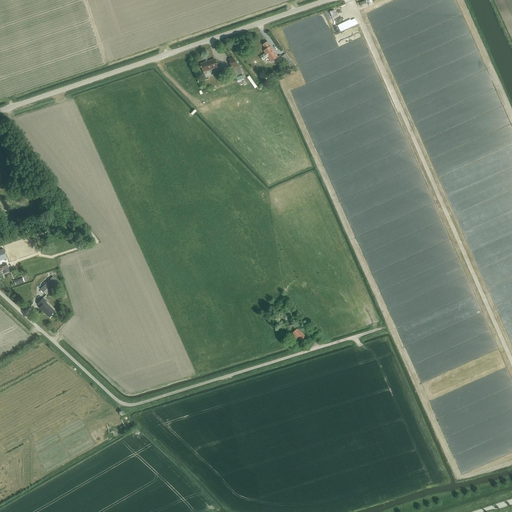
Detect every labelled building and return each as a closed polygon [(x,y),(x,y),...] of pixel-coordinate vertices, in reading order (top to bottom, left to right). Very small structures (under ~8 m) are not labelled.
[(263,45),(266,49),(264,51),(265,53),(260,57),(260,56),(263,60),(268,57),(271,62),(278,57),(271,46),(270,46),(267,42),(268,42),(267,41),(263,45)] [(291,68),(291,69),(295,66),(292,61),(286,54),(282,57),(291,68)] [(233,58),(229,59),(232,69),(233,68),(235,76),(242,74),(239,66),(240,66),(233,58)] [(214,59),(200,64),(204,75),(212,73),(211,70),(217,68),(218,70),(221,69),(219,63),(216,64),(214,59)] [(258,65),(251,69),(253,73),(261,70),(258,65)] [(237,80),(238,83),(245,81),(244,79),(244,78),(243,75),(236,78),(237,80)] [(1,266),(0,265),(0,274),(9,272),(7,265),(1,267),(1,266)] [(49,280),(41,289),(46,295),(55,286),(59,282),(53,276),(49,280)] [(45,302),(46,301),(43,298),(37,304),(40,307),(39,308),(49,318),(55,312),(45,302)] [(290,320),(294,317),(288,311),(281,318),(290,328),(294,325),(290,320)] [(298,337),(302,340),(306,337),(298,328),(292,334),(296,339),(298,337)]
